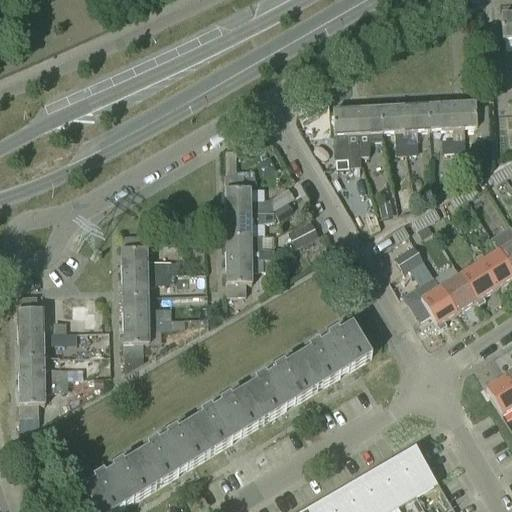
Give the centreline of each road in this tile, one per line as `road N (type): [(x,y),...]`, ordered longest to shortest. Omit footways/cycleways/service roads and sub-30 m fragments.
road 1 (tertiary): [(0,194),(124,137),(368,0)]
road 2 (tertiary): [(293,0),(0,148)]
road 3 (residential): [(426,388),(267,102)]
road 4 (residential): [(67,218),(267,102)]
road 5 (residential): [(426,388),(231,511)]
road 6 (residential): [(267,102),(446,0)]
road 7 (residential): [(497,511),(426,388)]
road 8 (residential): [(67,218),(50,259),(29,266),(12,253),(21,222)]
